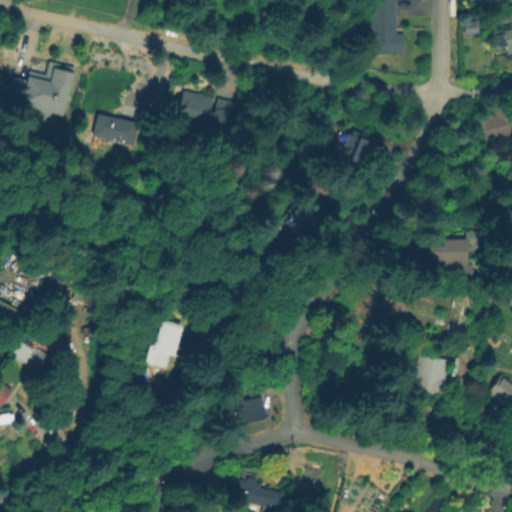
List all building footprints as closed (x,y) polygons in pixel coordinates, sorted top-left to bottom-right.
[(395,0),(395,31),(403,30),(403,50),(369,50),(368,0),(395,0)] [(511,51),(507,52),(503,29),(511,27),(511,51)] [(73,71),(66,105),(32,93),(36,78),(49,81),(54,65),(73,71)] [(29,79),(25,101),(6,96),(11,75),(29,79)] [(234,100),(211,97),(211,94),(177,90),(174,121),(230,128),(234,100)] [(511,103),(511,136),(490,143),(489,140),(479,142),(475,127),(480,126),(478,116),(493,113),(494,115),(496,115),(496,107),(511,103)] [(137,122),(131,145),(112,141),(109,151),(97,149),(100,137),(90,134),(95,112),(137,122)] [(350,129),(371,137),(365,154),(363,154),(359,164),(336,155),(345,131),(349,132),(350,129)] [(324,209),(307,235),(285,220),(301,195),(324,209)] [(465,235),(466,261),(470,260),(471,277),(452,277),(452,261),(426,261),(426,236),(465,235)] [(29,281),(37,286),(40,281),(57,292),(43,313),(26,301),(30,296),(22,291),(29,281)] [(470,296),(462,333),(443,329),(452,292),(470,296)] [(0,299),(21,310),(10,331),(0,325),(0,299)] [(160,321),(172,324),(170,331),(179,333),(173,356),(168,355),(164,367),(145,362),(150,345),(153,345),(160,321)] [(27,324),(43,335),(46,331),(65,343),(59,353),(57,352),(50,362),(52,363),(45,373),(43,371),(41,374),(8,352),(27,324)] [(409,387),(414,355),(445,360),(440,393),(409,387)] [(511,407),(509,405),(506,409),(484,392),(498,372),(511,382),(511,407)] [(0,380),(11,388),(0,404),(0,380)] [(234,405),(260,399),(264,416),(238,422),(234,405)] [(69,445),(57,450),(40,414),(52,409),(69,445)] [(255,478),(255,481),(260,482),(259,486),(281,491),(277,508),(271,506),(268,511),(260,511),(261,504),(234,498),(238,477),(245,479),(246,476),(255,478)]
